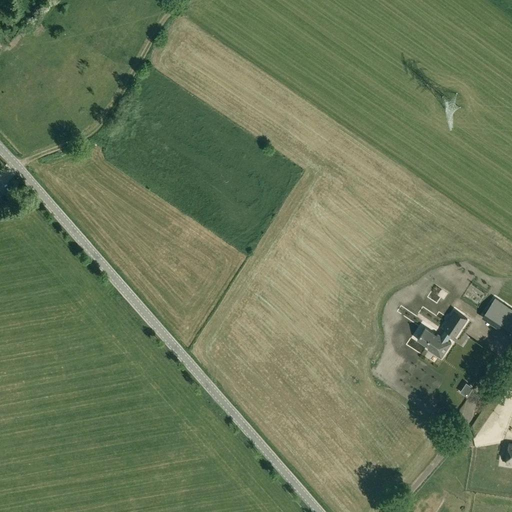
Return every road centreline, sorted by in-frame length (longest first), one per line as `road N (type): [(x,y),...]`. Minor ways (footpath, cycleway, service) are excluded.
road 1 (tertiary): [(318,511),(0,148)]
road 2 (track): [(177,0),(105,117),(76,140),(15,165)]
